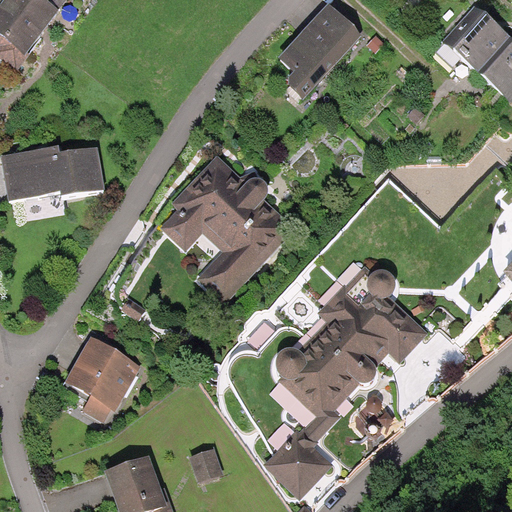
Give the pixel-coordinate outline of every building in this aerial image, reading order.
[(0,59),(18,72),(27,60),(25,58),(66,0),(0,0),(0,1),(0,59)] [(363,37),(328,6),(278,60),(293,74),(285,83),(304,101),(363,37)] [(511,104),(511,103),(511,38),(487,15),(454,50),(511,104)] [(384,43),(377,37),(368,46),(375,53),(384,43)] [(60,148),(1,157),(8,202),(61,194),(61,198),(105,191),(98,148),(61,154),(60,148)] [(251,181),(248,182),(246,184),(217,157),(172,205),(178,211),(161,229),(186,253),(203,234),(223,253),(197,281),(225,306),(296,230),(265,201),(267,199),(268,197),(268,194),(268,192),(268,189),(268,187),(266,185),(265,183),(263,181),(261,181),(259,180),(257,180),(254,180),(253,180),(251,181)] [(511,265),(503,274),(511,282),(511,265)] [(279,382),(316,419),(303,431),(301,428),(265,466),(300,501),(334,466),(315,448),(319,443),(317,442),(341,418),(335,412),(361,385),(364,385),(366,385),(368,385),(370,385),(372,383),(374,381),(375,379),(376,377),(377,374),(377,372),(375,369),(389,356),(400,365),(428,334),(391,298),(392,297),(394,295),(396,291),(396,286),(396,282),(394,278),(393,276),(390,274),(388,273),(385,273),(381,273),(377,274),(374,274),(373,276),(370,278),(369,280),(368,282),(368,285),(367,288),(368,291),(369,294),(370,295),(360,307),(341,289),(318,313),(332,327),(304,356),(301,353),(299,352),(294,351),(290,351),(288,351),(284,352),(282,355),(278,357),(277,360),(277,363),(277,368),(277,370),(278,373),(280,376),(282,378),(279,382)] [(127,302),(121,311),(138,322),(144,313),(127,302)] [(142,368),(91,339),(66,383),(92,398),(84,412),(104,424),(112,410),(116,412),(142,368)] [(215,450),(190,458),(198,484),(223,477),(215,450)] [(149,457),(106,473),(119,511),(173,511),(165,489),(162,490),(149,457)]
